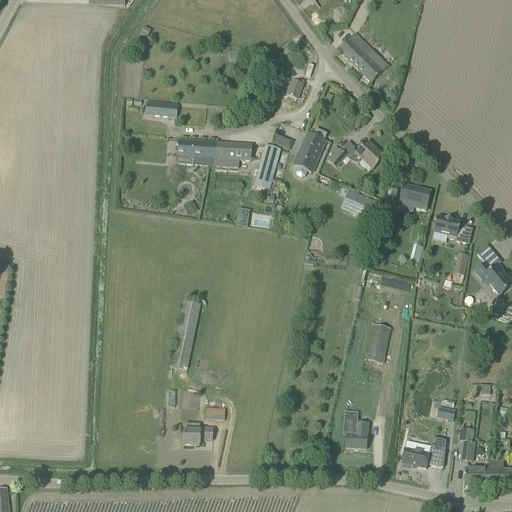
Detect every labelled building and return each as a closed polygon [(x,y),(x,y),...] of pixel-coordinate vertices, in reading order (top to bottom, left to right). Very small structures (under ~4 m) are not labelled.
[(311,0),(319,10),(331,0),(311,0)] [(144,28),(140,35),(146,38),(150,31),(144,28)] [(371,85),(382,74),(372,64),(378,58),(354,35),(337,52),(371,85)] [(230,63),(242,61),(240,51),(228,53),(230,63)] [(304,83),(300,82),(299,85),(292,82),(286,97),(297,101),(304,83)] [(177,106),(146,103),(145,117),(176,120),(177,106)] [(325,142),(323,141),(326,135),(315,130),(313,137),(307,134),(293,167),(297,168),(295,173),(296,177),(301,179),(305,178),(307,173),(311,175),(325,142)] [(274,146),(289,150),(291,142),(277,138),(274,146)] [(216,144),(177,142),(175,165),(193,167),(193,166),(214,168),(216,144)] [(372,172),(383,160),(372,150),(373,149),(367,143),(355,156),(372,172)] [(216,144),(214,168),(236,169),(239,162),(250,163),(252,146),(216,144)] [(273,178),(280,151),(265,147),(257,175),(254,188),(269,193),(273,178)] [(340,152),(329,163),(336,170),(346,158),(340,152)] [(403,187),(399,206),(426,213),(431,193),(403,187)] [(397,192),(389,190),(385,206),(393,208),(397,192)] [(381,207),(349,192),(341,211),(372,225),(381,207)] [(184,207),(188,216),(197,211),(192,202),(184,207)] [(246,228),(249,212),(238,210),(235,226),(246,228)] [(437,218),(433,234),(447,237),(447,240),(455,242),(455,243),(468,246),(472,231),(464,229),(464,231),(459,229),(460,224),(437,218)] [(422,250),(414,248),(411,261),(419,263),(422,250)] [(466,269),(468,257),(457,255),(454,266),(466,269)] [(486,265),(475,273),(487,287),(489,285),(499,297),(511,286),(511,283),(497,266),(491,271),(486,265)] [(183,303),(170,368),(170,369),(186,372),(200,306),(183,303)] [(372,326),(372,327),(364,362),(382,366),(390,330),(372,326)] [(490,396),(490,386),(481,386),(481,395),(490,396)] [(225,411),(205,410),(204,420),(224,421),(225,411)] [(438,410),(436,420),(453,423),(455,414),(438,410)] [(346,436),(345,450),(366,451),(367,438),(366,438),(367,426),(356,425),(355,437),(346,436)] [(184,432),(183,446),(199,447),(199,442),(212,443),(212,431),(199,430),(199,433),(184,432)] [(460,462),(468,463),(471,464),(474,444),(462,443),(460,462)] [(443,470),(445,451),(430,448),(429,456),(404,450),(401,466),(402,466),(401,468),(409,470),(409,467),(426,471),(427,466),(443,470)] [(488,462),(488,471),(488,489),(511,489),(511,472),(503,472),(503,462),(488,462)] [(488,489),(488,471),(464,471),(463,489),(488,489)] [(0,511),(8,511),(6,490),(0,490),(0,511)]
